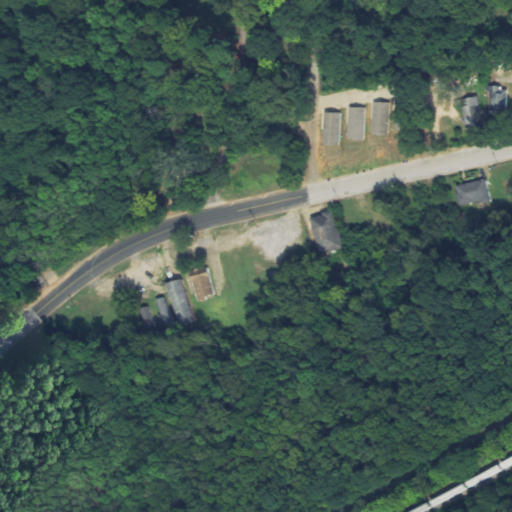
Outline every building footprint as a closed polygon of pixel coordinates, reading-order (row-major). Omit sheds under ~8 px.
[(506,83),(489,83),(489,114),(506,114),(506,83)] [(460,98),(466,125),(482,121),(476,94),(460,98)] [(411,96),(394,96),(393,129),(410,129),(411,96)] [(389,133),(389,100),(371,100),(371,133),(389,133)] [(365,105),(347,105),(347,139),(365,139),(365,105)] [(323,110),(323,144),(340,144),(340,110),(323,110)] [(190,193),(190,171),(174,171),(174,193),(190,193)] [(490,201),(486,178),(454,183),(458,207),(490,201)] [(366,201),(374,233),(393,228),(385,196),(366,201)] [(310,214),(319,252),(343,247),(334,208),(310,214)] [(197,300),(216,295),(208,264),(189,269),(197,300)] [(166,282),(179,325),(195,319),(181,277),(166,282)] [(161,325),(171,322),(164,295),(154,298),(161,325)] [(137,307),(141,327),(151,326),(147,305),(137,307)]
